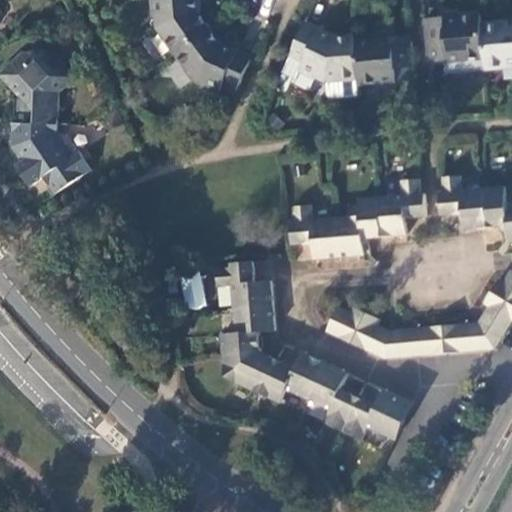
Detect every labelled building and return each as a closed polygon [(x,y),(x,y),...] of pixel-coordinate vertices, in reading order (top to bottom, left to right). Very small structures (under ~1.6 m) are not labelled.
[(150,0),(151,16),(156,16),(157,27),(175,53),(210,27),(196,10),(194,0),(150,0)] [(426,20),(431,63),(486,58),(482,24),(481,14),(426,20)] [(486,58),(487,68),(511,66),(511,29),(510,30),(510,23),(482,24),(486,58)] [(321,32),(305,25),(289,60),(281,75),(295,81),(300,74),(316,82),(318,79),(328,83),(329,96),(360,93),(359,86),(359,80),(355,40),(355,36),(331,38),(320,34),(321,32)] [(226,49),(210,27),(175,53),(193,78),(202,82),(200,85),(217,93),(222,85),(236,91),(253,56),(242,51),(239,55),(226,49)] [(412,69),(409,36),(355,40),(359,80),(359,86),(396,82),(396,71),(412,69)] [(59,124),(61,124),(61,93),(75,79),(42,46),(39,50),(34,42),(20,48),(22,52),(18,57),(15,54),(0,68),(0,74),(31,101),(30,124),(59,124)] [(30,124),(31,101),(16,102),(15,123),(30,124)] [(128,120),(122,106),(108,113),(114,125),(128,120)] [(15,123),(14,123),(13,144),(24,161),(17,166),(30,187),(44,177),(56,194),(91,170),(77,150),(71,154),(57,134),(59,124),(30,124),(15,123)] [(511,201),(507,202),(505,185),(463,189),(461,177),(442,178),(443,191),(438,191),(440,216),(461,214),(463,229),(507,226),(508,242),(511,241),(511,201)] [(427,217),(425,193),(420,194),(419,180),(400,182),(401,195),(358,199),(359,215),(313,219),(312,205),(292,207),(293,220),(290,221),(291,244),(312,242),(314,259),(364,255),(363,238),(406,234),(405,218),(427,217)] [(276,332),(272,281),(256,282),(253,262),(229,264),(230,267),(216,268),(217,285),(232,284),(235,333),(221,335),(224,376),(278,403),(286,388),(330,409),(322,424),(359,440),(366,427),(395,441),(411,406),(382,392),(375,406),(339,389),(346,374),(304,353),(295,369),(262,353),(260,334),(276,332)] [(511,312),(511,270),(508,269),(501,279),(496,276),(480,303),(485,307),(475,321),(388,331),(375,323),(377,319),(351,306),(349,311),(337,305),(325,328),(383,356),(491,346),(511,312)] [(201,274),(181,277),(186,310),(206,307),(201,274)]
